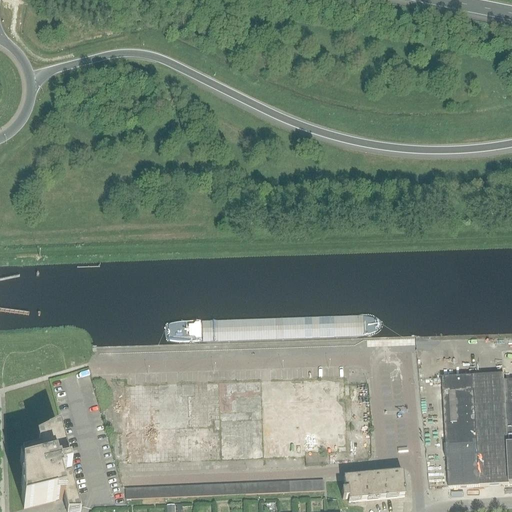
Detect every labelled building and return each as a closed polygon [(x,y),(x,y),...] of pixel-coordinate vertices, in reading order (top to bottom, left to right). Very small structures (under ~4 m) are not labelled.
[(504,375),(442,379),(448,490),(509,486),(511,486),(511,381),(504,382),(504,375)] [(300,396),(290,396),(291,407),(300,407),(300,396)] [(64,478),(70,476),(69,470),(62,472),(60,473),(59,471),(69,468),(59,432),(36,443),(40,456),(21,460),(24,510),(63,500),(66,511),(79,511),(75,495),(73,487),(71,478),(62,481),(61,478),(64,478)] [(302,438),(284,438),(284,450),(302,449),(302,438)] [(402,476),(346,481),(347,492),(341,492),(342,499),(342,501),(345,500),(348,500),(348,503),(405,498),(402,476)] [(128,489),(128,499),(183,496),(182,486),(128,489)]
